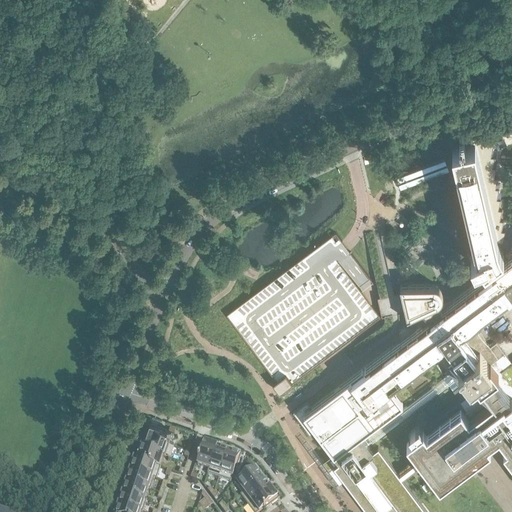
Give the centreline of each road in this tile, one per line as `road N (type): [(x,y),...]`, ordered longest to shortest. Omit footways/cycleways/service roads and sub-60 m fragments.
road 1 (tertiary): [(126,392),(167,283),(206,224),(280,177),(446,100),(469,91),(511,93)]
road 2 (tertiary): [(315,511),(249,434),(126,392)]
road 3 (tertiary): [(126,392),(84,511)]
